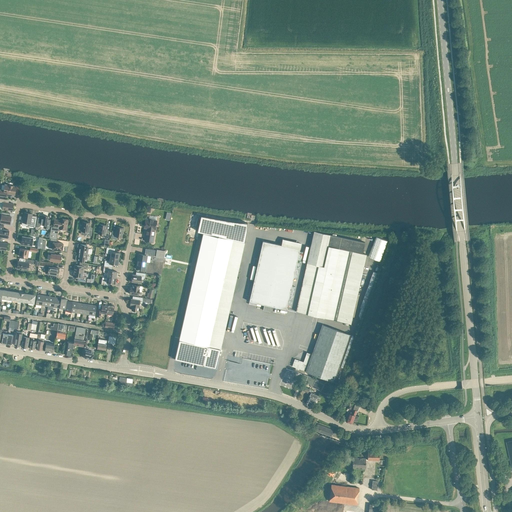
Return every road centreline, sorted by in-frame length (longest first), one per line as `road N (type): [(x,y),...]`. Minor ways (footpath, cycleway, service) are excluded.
road 1 (secondary): [(478,416),(440,0)]
road 2 (tertiary): [(378,430),(357,430),(270,394),(121,369)]
road 3 (tertiary): [(378,430),(383,404),(398,392),(511,379)]
road 4 (residential): [(120,296),(133,224),(75,212)]
road 5 (tertiary): [(121,369),(0,348)]
